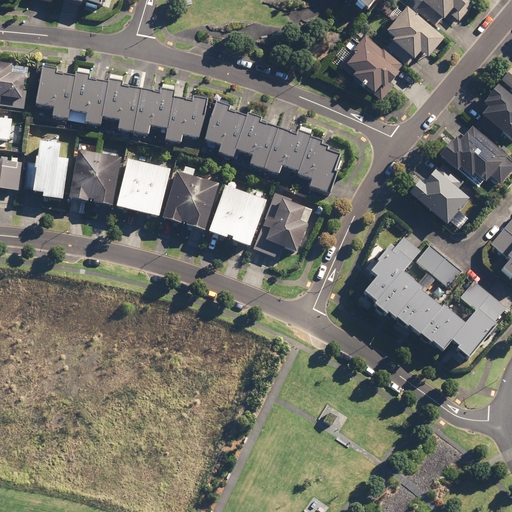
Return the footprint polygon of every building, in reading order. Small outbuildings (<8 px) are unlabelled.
[(359,0),(371,10),(379,0),(359,0)] [(473,0),(418,0),(423,3),(417,11),(437,28),(444,19),(447,22),(456,9),(462,14),(473,0)] [(443,39),(407,7),(386,31),(396,39),(388,49),(409,67),(416,58),(418,60),(424,53),(428,56),(443,39)] [(380,50),(368,38),(341,66),(362,87),(367,82),(373,88),(372,89),(378,95),(385,87),(388,90),(403,75),(400,72),(403,68),(383,48),(380,50)] [(16,65),(0,63),(0,104),(3,105),(4,99),(8,99),(7,109),(24,111),(28,76),(15,75),(16,65)] [(73,123),(80,78),(61,77),(62,70),(47,69),(43,108),(56,109),(55,121),(73,123)] [(106,121),(113,84),(89,80),(90,76),(81,75),(81,79),(80,78),(73,123),(106,126),(106,121)] [(137,136),(146,89),(127,88),(127,86),(113,84),(106,121),(122,123),(121,134),(137,136)] [(170,132),(180,99),(181,88),(163,86),(163,91),(146,89),(137,136),(153,137),(153,131),(170,132)] [(511,94),(501,86),(487,103),(491,106),(476,123),(497,141),(504,133),(511,140),(511,94)] [(241,153),(252,117),(236,113),(237,108),(211,100),(212,97),(195,96),(195,100),(180,99),(170,132),(170,142),(185,144),(186,137),(203,139),(225,145),(222,154),(237,158),(238,152),(241,153)] [(4,110),(0,109),(0,140),(15,142),(17,122),(3,120),(4,110)] [(270,171),(283,131),(267,126),(269,121),(262,119),(264,114),(254,111),(252,117),(241,153),(255,157),(253,165),(270,171)] [(510,158),(473,128),(462,141),(459,138),(443,157),(461,172),(464,168),(476,178),(479,175),(491,185),(494,180),(502,186),(511,173),(511,164),(507,161),(510,158)] [(304,175),(315,138),(315,137),(301,132),(300,136),(283,131),(270,171),(283,174),(285,167),(301,172),(300,174),(304,175)] [(315,138),(304,175),(314,179),(312,186),(336,194),(349,149),(315,138)] [(65,146),(41,144),(39,163),(29,162),(26,192),(49,194),(48,199),(68,201),(72,160),(64,160),(65,146)] [(108,149),(107,156),(97,154),(98,146),(85,144),(84,152),(81,151),(72,200),(116,207),(125,159),(117,157),(118,151),(108,149)] [(0,192),(4,193),(4,191),(22,192),(24,164),(6,163),(6,160),(0,159),(0,192)] [(174,171),(133,161),(121,208),(162,218),(174,171)] [(423,181),(412,194),(450,227),(473,201),(460,189),(466,182),(445,164),(428,185),(423,181)] [(222,186),(180,175),(168,222),(210,233),(222,186)] [(228,187),(213,234),(232,239),(233,236),(238,238),(237,241),(256,247),(269,208),(271,201),(228,187)] [(293,199),(277,194),(271,209),(277,211),(274,219),(270,218),(267,228),(271,230),(263,254),(284,261),(288,250),(300,255),(310,226),(302,223),(307,208),(292,203),(293,199)] [(511,219),(484,253),(511,276),(511,219)] [(422,255),(406,241),(365,291),(466,373),(511,317),(511,314),(474,283),(462,299),(478,312),(468,324),(407,273),(416,262),(451,291),(465,275),(430,246),(422,255)] [(339,418),(330,413),(325,422),(333,427),(339,418)]
